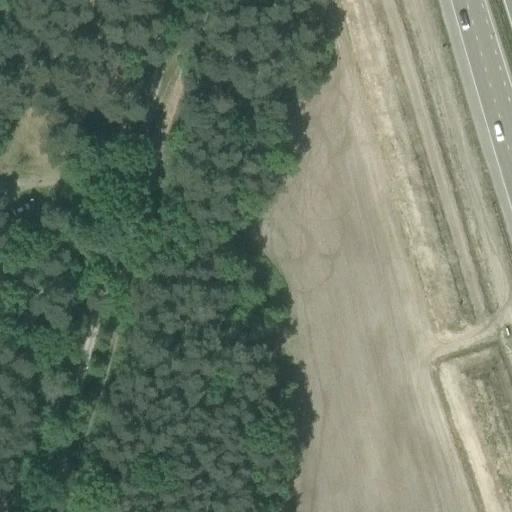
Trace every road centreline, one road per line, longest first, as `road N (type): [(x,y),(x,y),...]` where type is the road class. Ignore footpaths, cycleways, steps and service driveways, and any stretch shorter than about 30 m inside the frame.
road 1 (track): [(63,511),(191,0)]
road 2 (primary): [(466,0),(511,150)]
road 3 (track): [(130,177),(114,172),(0,193)]
